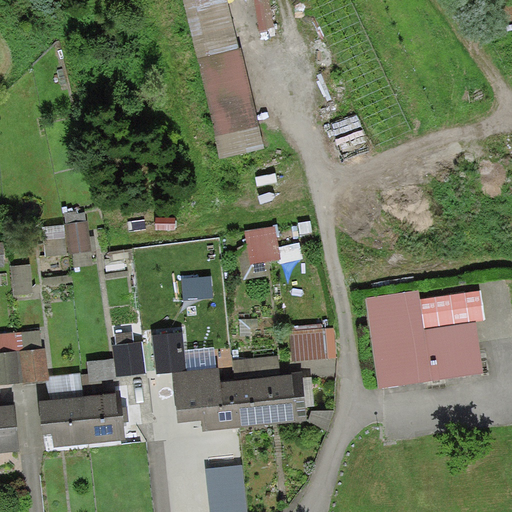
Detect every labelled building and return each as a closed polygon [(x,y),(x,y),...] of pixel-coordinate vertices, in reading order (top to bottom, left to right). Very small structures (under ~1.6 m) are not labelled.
[(238,44),(196,54),(218,148),(260,138),(238,44)] [(84,204),(65,205),(66,216),(85,215),(84,204)] [(85,215),(66,216),(66,219),(67,230),(68,244),(87,243),(85,215)] [(66,219),(43,221),(44,231),(67,230),(66,219)] [(67,230),(44,231),(45,246),(68,244),(67,230)] [(281,241),(256,234),(244,273),(273,282),(282,253),(278,251),(281,241)] [(27,257),(10,258),(12,284),(29,284),(27,257)] [(209,269),(195,270),(196,283),(210,282),(209,269)] [(69,270),(47,271),(48,292),(70,291),(69,270)] [(421,292),(369,299),(381,388),(485,373),(481,342),(479,325),(427,332),(421,292)] [(137,302),(125,304),(128,327),(140,325),(137,302)] [(176,311),(150,314),(152,329),(179,326),(176,311)] [(324,321),(289,324),(291,350),(326,347),(324,321)] [(15,326),(17,342),(23,342),(25,373),(43,372),(40,325),(15,326)] [(179,326),(181,353),(193,352),(190,325),(179,326)] [(15,326),(0,327),(0,375),(13,374),(10,343),(17,342),(15,326)] [(179,326),(152,329),(154,360),(155,364),(183,361),(181,353),(179,326)] [(139,333),(142,361),(154,360),(152,329),(139,330),(139,333)] [(139,333),(113,336),(117,367),(142,364),(142,361),(139,333)] [(273,348),(232,352),(234,374),(275,369),(273,348)] [(110,352),(87,353),(88,372),(111,371),(110,352)] [(218,362),(181,366),(186,405),(201,403),(204,421),(238,418),(234,374),(219,376),(218,362)] [(78,366),(47,369),(49,391),(80,388),(78,366)] [(275,369),(234,374),(238,418),(294,412),(289,368),(275,369)] [(80,388),(84,432),(120,428),(116,385),(80,388)] [(49,391),(39,392),(41,421),(51,420),(52,434),(84,432),(80,388),(49,391)] [(0,398),(0,442),(12,441),(8,398),(0,398)] [(245,511),(241,462),(205,465),(208,511),(245,511)]
